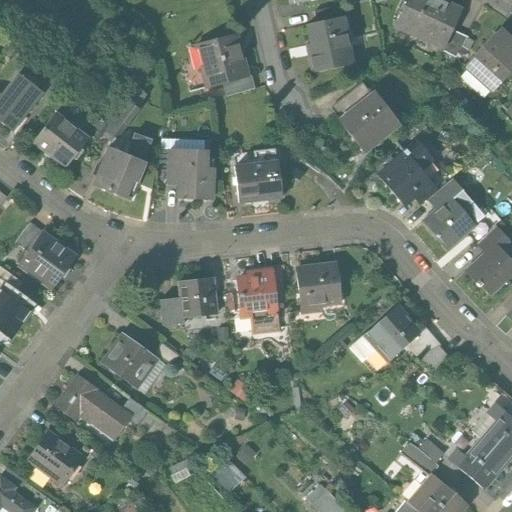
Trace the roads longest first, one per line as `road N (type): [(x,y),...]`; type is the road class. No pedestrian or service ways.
road 1 (residential): [(511,364),(389,240),(363,230),(274,241),(122,241)]
road 2 (residential): [(0,419),(122,241)]
road 3 (residential): [(122,241),(78,224),(0,160)]
